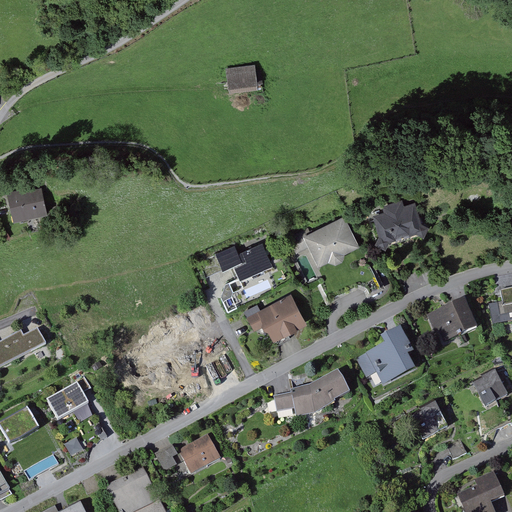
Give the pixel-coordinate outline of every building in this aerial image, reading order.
[(254,66),(228,70),(230,89),(257,86),(254,66)] [(7,196),(13,222),(47,214),(41,188),(7,196)] [(425,234),(415,202),(404,206),(403,201),(383,206),(385,211),(374,214),(383,246),(425,234)] [(311,248),(321,267),(361,248),(345,216),(310,232),(309,229),(290,238),(298,255),(311,248)] [(237,271),(244,287),(279,272),(264,237),(219,256),(227,275),(237,271)] [(291,296),(248,318),(262,346),(305,324),(291,296)] [(511,297),(503,299),(508,323),(511,322),(511,297)] [(465,302),(427,318),(439,346),(477,330),(465,302)] [(494,324),(507,321),(502,303),(490,306),(494,324)] [(197,333),(212,326),(202,306),(187,314),(197,333)] [(189,325),(130,357),(139,375),(169,360),(172,366),(202,350),(189,325)] [(0,368),(44,345),(36,330),(23,337),(20,332),(0,342),(0,368)] [(376,376),(382,388),(414,372),(406,356),(412,353),(400,330),(381,339),(385,347),(356,362),(366,381),(376,376)] [(337,373),(309,388),(294,390),(295,395),(275,398),(277,412),(297,410),(298,419),(313,416),(350,398),(337,373)] [(486,408),(508,397),(496,374),(474,385),(486,408)] [(46,401),(57,423),(88,407),(77,385),(46,401)] [(406,419),(417,443),(448,429),(436,405),(406,419)] [(26,408),(0,423),(0,431),(9,447),(39,430),(26,408)] [(179,453),(191,477),(219,462),(207,438),(179,453)] [(455,460),(467,454),(461,442),(449,448),(455,460)] [(155,455),(164,474),(181,466),(172,447),(155,455)] [(116,511),(165,511),(144,470),(105,489),(116,511)] [(0,502),(12,496),(0,474),(0,502)] [(476,489),(457,497),(463,511),(492,511),(489,505),(506,498),(495,474),(473,483),(476,489)]
